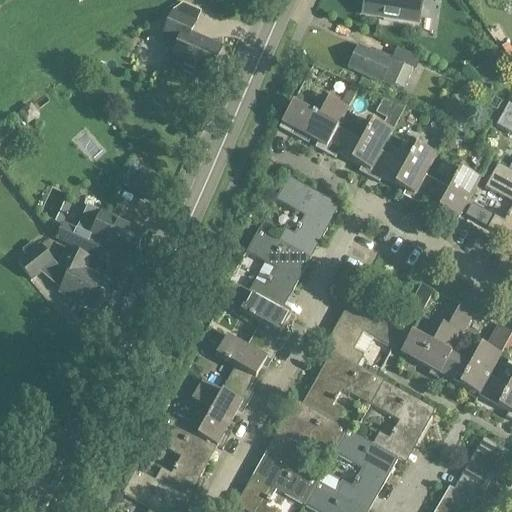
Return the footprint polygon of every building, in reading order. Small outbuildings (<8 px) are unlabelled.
[(382,22),(396,24),(396,21),(417,25),(420,0),(364,0),(362,16),(383,19),(382,22)] [(181,67),(182,71),(191,75),(195,73),(207,78),(219,50),(188,37),(194,23),(171,14),(161,37),(173,42),(176,48),(170,62),(181,67)] [(403,66),(415,71),(420,59),(397,49),(392,60),(371,51),(370,54),(358,48),(348,71),(382,85),(382,84),(394,88),(403,66)] [(488,56),(471,68),(481,83),(498,71),(488,56)] [(322,155),(335,130),(337,129),(348,110),(328,99),(317,119),(291,105),(278,130),(290,137),(293,132),(324,149),(321,154),(322,155)] [(361,143),(337,129),(335,130),(322,155),(334,161),(337,156),(368,173),(366,178),(367,179),(381,153),(405,109),(383,99),(375,115),(386,121),(381,128),(372,123),(361,143)] [(18,109),(25,122),(37,116),(30,102),(18,109)] [(511,105),(509,104),(496,128),(511,136),(511,105)] [(2,124),(0,125),(0,144),(11,135),(2,124)] [(405,167),(381,153),(367,179),(378,185),(381,180),(412,197),(409,202),(410,203),(425,177),(435,158),(416,147),(405,167)] [(511,173),(497,166),(484,190),(511,205),(511,207),(503,223),(483,212),(476,224),(487,230),(511,244),(511,173)] [(141,170),(131,192),(155,203),(165,181),(141,170)] [(422,209),(425,204),(457,222),(479,182),(459,171),(449,190),(425,177),(410,203),(422,209)] [(283,230),(277,242),(310,260),(339,207),(287,178),(274,203),(302,219),(293,236),(283,230)] [(132,259),(143,233),(131,228),(133,224),(119,218),(117,222),(100,214),(89,239),(63,228),(56,243),(96,261),(103,246),(132,259)] [(259,232),(270,238),(274,231),(272,224),(265,220),(259,232)] [(240,275),(234,286),(281,312),(310,260),(277,242),(270,238),(259,232),(258,231),(244,255),(264,266),(254,283),(240,275)] [(31,283),(55,265),(39,245),(35,249),(31,244),(22,251),(26,256),(16,264),(31,283)] [(56,271),(67,276),(59,293),(95,311),(108,283),(83,271),(88,260),(67,249),(56,271)] [(290,317),(281,312),(234,286),(232,285),(221,305),(258,326),(245,349),(245,350),(265,362),(270,365),(277,352),(272,349),(290,317)] [(421,315),(433,293),(420,286),(409,308),(421,315)] [(363,334),(392,350),(405,326),(352,297),(331,335),(339,340),(331,353),(357,368),(364,356),(354,350),(363,334)] [(450,356),(473,315),(459,308),(447,329),(442,326),(431,345),(411,334),(399,355),(438,376),(450,356)] [(477,397),(488,377),(489,377),(511,335),(498,328),(486,350),(479,346),(469,366),(450,356),(438,376),(477,397)] [(248,393),(265,362),(245,350),(245,349),(225,338),(214,358),(235,369),(221,393),(246,407),(253,396),(248,393)] [(332,409),(341,392),(370,408),(384,383),(357,368),(331,353),(302,407),(335,426),(336,425),(342,414),(332,409)] [(511,380),(508,387),(489,377),(488,377),(477,397),(511,416),(511,380)] [(246,408),(246,407),(221,393),(221,394),(201,383),(191,402),(211,413),(197,437),(217,449),(222,451),(229,439),(223,436),(241,405),(246,408)] [(435,411),(384,383),(370,408),(398,424),(388,441),(379,435),(373,446),(373,447),(406,465),(435,411)] [(295,457),(304,441),(332,456),(346,431),(336,425),(335,426),(302,407),(294,402),(264,455),(298,474),(299,474),(305,462),(295,457)] [(162,471),(155,482),(188,501),(217,449),(197,437),(165,419),(152,443),(180,459),(171,476),(162,471)] [(352,489),(342,483),(336,494),(335,496),(364,511),(369,511),(398,461),(405,465),(406,465),(373,447),(373,446),(346,431),(332,456),(361,472),(352,489)] [(453,493),(485,511),(487,511),(493,500),(483,494),(493,477),(511,488),(511,456),(482,440),(453,492),(453,493)] [(303,508),(317,484),(299,474),(298,474),(264,455),(235,508),(242,511),(270,511),(266,510),(275,492),(303,508)] [(436,468),(434,477),(451,482),(454,472),(436,468)] [(181,511),(188,501),(155,482),(136,471),(123,496),(151,511),(150,511),(181,511)] [(336,494),(317,484),(303,508),(310,511),(364,511),(335,496),(336,494)] [(488,511),(487,511),(485,511),(453,493),(453,492),(449,489),(435,511),(488,511)]
